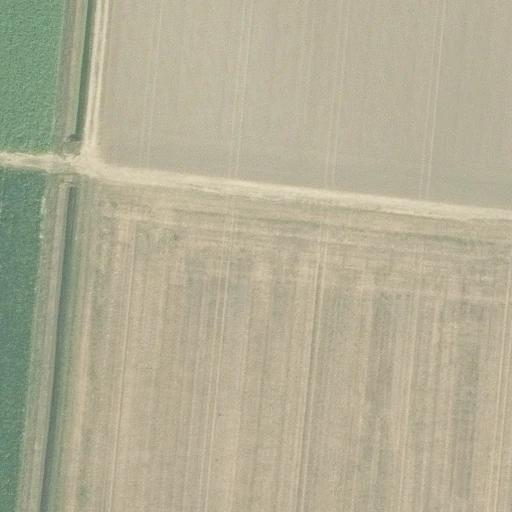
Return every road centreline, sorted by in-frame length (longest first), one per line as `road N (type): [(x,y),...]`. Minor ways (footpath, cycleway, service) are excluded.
road 1 (track): [(55,162),(22,511)]
road 2 (track): [(0,156),(88,167),(103,0)]
road 3 (track): [(88,167),(73,338)]
